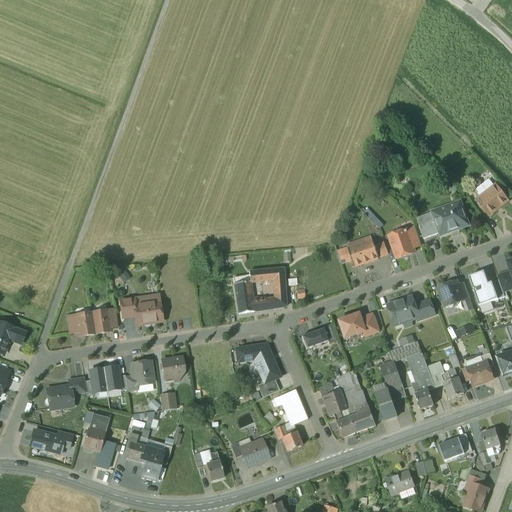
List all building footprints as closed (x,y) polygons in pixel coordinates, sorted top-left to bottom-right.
[(511,196),(511,193),(501,183),(496,186),(507,200),(511,196)] [(496,186),(477,200),(488,215),(507,201),(507,200),(496,186)] [(460,203),(432,212),(435,220),(439,233),(440,235),(468,225),(460,203)] [(435,220),(419,226),(423,239),(439,233),(435,220)] [(421,246),(415,228),(407,231),(413,249),(421,246)] [(407,231),(397,234),(395,232),(391,233),(390,236),(388,237),(396,259),(414,253),(413,249),(407,231)] [(373,240),(348,249),(354,267),(379,259),(373,240)] [(283,269),(250,272),(251,283),(275,280),(276,298),(274,299),(275,309),(286,307),(283,269)] [(511,274),(511,271),(497,276),(503,292),(511,289),(511,274)] [(484,272),(469,277),(482,314),(494,310),(491,302),(498,300),(492,283),(489,284),(484,272)] [(498,281),(492,283),(498,300),(504,298),(498,281)] [(249,283),(235,285),(240,315),(267,310),(265,300),(255,302),(254,298),(251,299),(249,283)] [(457,283),(439,289),(445,307),(449,309),(454,307),(455,305),(463,301),(458,286),(457,283)] [(465,284),(458,286),(463,301),(470,299),(465,284)] [(158,297),(134,300),(136,315),(135,316),(137,325),(161,321),(158,297)] [(274,299),(265,300),(267,310),(275,309),(274,299)] [(412,299),(389,307),(393,317),(394,317),(396,324),(395,324),(395,325),(417,318),(418,317),(414,306),(412,299)] [(134,300),(120,302),(122,317),(135,316),(136,315),(134,300)] [(430,301),(414,306),(418,317),(417,318),(419,321),(435,316),(430,301)] [(115,310),(106,311),(109,328),(110,328),(118,327),(115,310)] [(106,311),(91,314),(94,334),(110,332),(110,328),(109,328),(106,311)] [(91,314),(76,316),(78,333),(79,337),(94,334),(91,314)] [(358,315),(338,322),(344,339),(362,332),(363,332),(359,319),(358,315)] [(372,315),(359,319),(363,332),(362,332),(364,337),(378,332),(372,315)] [(76,316),(68,317),(70,334),(78,333),(76,316)] [(25,334),(0,323),(0,354),(4,356),(10,341),(21,345),(25,334)] [(309,333),(306,335),(301,337),(306,350),(313,347),(314,349),(321,346),(320,344),(328,342),(323,329),(318,331),(315,331),(312,332),(309,333)] [(266,346),(236,350),(238,363),(254,360),(264,384),(274,380),(280,377),(266,346)] [(422,353),(409,358),(416,383),(418,382),(417,379),(430,374),(422,353)] [(511,353),(498,358),(505,376),(511,373),(511,353)] [(481,358),(484,365),(487,363),(489,369),(494,367),(490,355),(481,358)] [(456,356),(450,358),(454,369),(460,367),(456,356)] [(481,356),(465,361),(468,370),(484,365),(481,358),(481,356)] [(182,358),(161,361),(164,380),(174,379),(176,376),(182,375),(184,372),(182,358)] [(149,363),(133,365),(134,378),(136,387),(137,387),(152,384),(149,363)] [(484,365),(468,370),(471,380),(474,387),(493,381),(489,369),(487,363),(484,365)] [(394,364),(380,368),(388,391),(402,387),(394,364)] [(103,370),(107,393),(121,391),(119,377),(118,368),(103,370)] [(103,370),(90,372),(91,381),(93,395),(107,393),(103,370)] [(468,370),(462,372),(466,381),(471,380),(468,370)] [(437,375),(431,377),(435,389),(445,385),(441,375),(440,373),(437,375)] [(458,378),(451,381),(448,373),(441,375),(445,385),(450,400),(464,394),(458,378)] [(430,374),(417,379),(418,382),(419,382),(422,392),(428,390),(429,391),(435,389),(431,377),(430,374)] [(134,378),(125,379),(127,391),(138,390),(137,387),(136,387),(134,378)] [(84,379),(69,381),(69,387),(70,387),(71,395),(87,393),(85,382),(84,379)] [(274,380),(264,384),(257,387),(263,399),(279,392),(274,380)] [(428,390),(422,392),(419,382),(418,382),(416,383),(412,384),(421,410),(434,405),(429,391),(428,390)] [(331,383),(318,389),(322,400),(323,400),(323,399),(335,395),(335,394),(331,383)] [(69,387),(47,390),(48,399),(46,400),(45,402),(45,405),(47,406),(49,406),(50,411),(73,407),(71,395),(70,387),(69,387)] [(295,391),(274,401),(277,407),(284,404),(291,420),(305,414),(295,391)] [(352,391),(342,395),(347,409),(350,418),(354,417),(353,413),(360,410),(359,405),(364,403),(360,393),(353,395),(352,391)] [(388,391),(375,395),(380,410),(384,422),(397,418),(388,391)] [(341,392),(335,394),(335,395),(323,399),(323,400),(329,416),(333,415),(340,412),(347,409),(342,395),(341,392)] [(174,395),(160,396),(162,411),(176,409),(174,395)] [(364,403),(359,405),(360,410),(353,413),(354,417),(350,418),(356,434),(376,427),(375,425),(371,413),(368,404),(365,406),(364,403)] [(347,409),(340,412),(343,421),(350,418),(347,409)] [(380,410),(371,413),(375,425),(384,422),(380,410)] [(93,414),(87,412),(83,428),(88,430),(93,415),(93,414)] [(350,418),(343,421),(340,412),(333,415),(342,439),(356,434),(350,418)] [(305,414),(291,420),(292,422),(294,426),(308,420),(305,414)] [(109,419),(93,415),(88,430),(84,447),(99,451),(102,442),(109,419)] [(273,417),(265,424),(270,429),(278,421),(273,417)] [(292,422),(283,426),(286,433),(295,429),(294,426),(292,422)] [(286,433),(283,426),(274,430),(279,440),(282,439),(296,433),(297,433),(295,429),(286,433)] [(173,445),(178,447),(182,435),(180,435),(181,429),(177,428),(173,445)] [(149,434),(132,429),(130,435),(138,437),(147,440),(149,434)] [(496,430),(482,434),(487,450),(500,446),(501,446),(496,430)] [(57,437),(34,431),(30,447),(61,455),(62,448),(69,449),(71,443),(57,439),(57,437)] [(73,435),(59,432),(57,437),(57,439),(71,443),(73,435)] [(296,433),(282,439),(288,452),(302,446),(296,433)] [(145,448),(136,445),(138,437),(130,435),(126,450),(129,451),(126,460),(141,464),(145,448)] [(459,438),(465,454),(472,452),(466,435),(459,438)] [(147,440),(138,437),(136,445),(145,448),(147,440)] [(459,438),(438,445),(445,462),(465,454),(459,438)] [(166,439),(164,446),(165,446),(172,448),(173,441),(166,439)] [(240,449),(239,449),(242,456),(248,469),(257,465),(257,466),(263,464),(262,463),(269,460),(261,440),(240,449)] [(99,451),(95,467),(107,470),(115,446),(102,442),(99,451)] [(240,449),(238,444),(231,447),(235,459),(242,456),(239,449),(240,449)] [(172,448),(165,446),(163,453),(164,453),(161,464),(166,466),(172,448)] [(501,450),(500,446),(487,450),(487,452),(489,458),(499,455),(501,450)] [(163,453),(145,448),(141,464),(145,465),(142,478),(156,482),(161,464),(164,453),(163,453)] [(210,455),(209,451),(200,454),(203,467),(206,466),(213,464),(210,455)] [(487,452),(480,455),(482,461),(483,466),(491,464),(489,458),(487,452)] [(217,453),(210,455),(213,464),(206,466),(211,482),(224,478),(219,462),(217,453)] [(200,454),(194,456),(197,469),(203,467),(200,454)] [(482,461),(475,463),(478,473),(485,471),(483,466),(482,461)] [(423,462),(416,464),(419,477),(426,475),(423,462)] [(491,464),(483,466),(485,471),(485,472),(493,469),(491,464)] [(408,473),(386,481),(392,496),(399,494),(413,488),(414,488),(408,473)] [(482,480),(469,476),(466,484),(472,486),(472,485),(480,487),(482,480)] [(480,487),(472,485),(472,486),(464,508),(476,511),(479,511),(487,490),(480,487)] [(413,488),(399,494),(402,500),(413,496),(412,492),(414,491),(413,488)]
